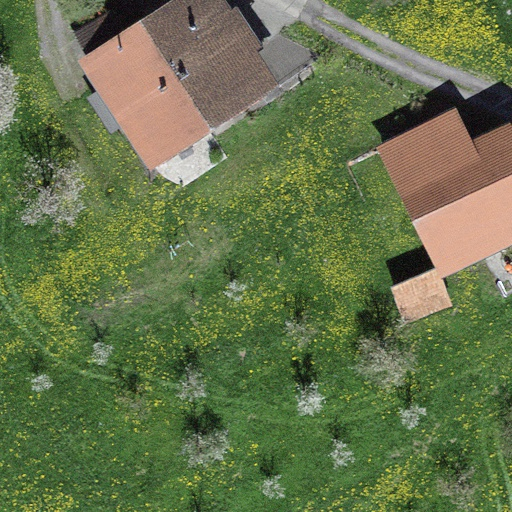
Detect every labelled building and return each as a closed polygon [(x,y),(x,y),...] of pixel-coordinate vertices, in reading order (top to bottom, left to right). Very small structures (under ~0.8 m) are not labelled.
[(189,0),(135,34),(207,126),(259,94),(239,61),(257,49),(232,9),(224,14),(215,0),(189,0)] [(207,126),(135,34),(127,39),(113,16),(79,37),(111,88),(94,99),(112,127),(129,117),(155,158),(207,126)] [(453,112),(382,146),(445,275),(511,242),(511,141),(508,133),(472,150),(453,112)] [(123,281),(113,267),(86,288),(97,301),(123,281)] [(405,317),(447,302),(437,274),(395,289),(405,317)]
